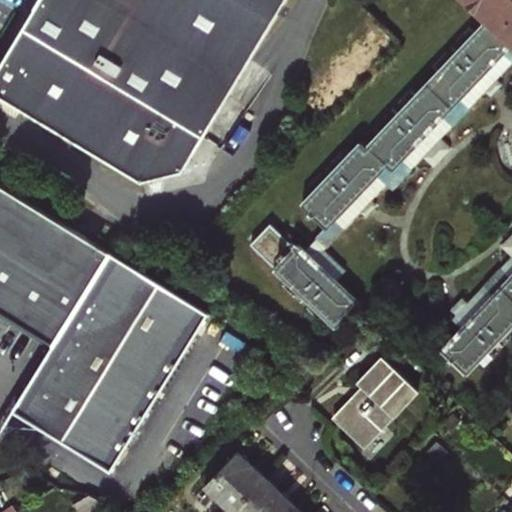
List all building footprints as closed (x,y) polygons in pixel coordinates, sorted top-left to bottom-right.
[(0,94),(140,182),(182,171),(288,0),(39,0),(39,1),(0,64),(0,94)] [(511,0),(471,0),(489,17),(511,39),(511,0)] [(421,156),(432,167),(451,147),(440,136),(484,92),(489,96),(502,82),(497,78),(511,61),(511,39),(489,17),(366,145),(362,141),(301,203),(323,224),(301,246),(296,241),(292,245),(272,265),(336,325),(359,302),(331,275),(342,263),(324,246),(358,211),(364,216),(376,203),(371,198),(387,182),(392,187),(421,156)] [(0,313),(54,346),(58,338),(109,253),(0,186),(0,313)] [(272,265),(292,245),(268,223),(249,243),(272,265)] [(511,322),(511,233),(499,247),(510,257),(468,300),(462,295),(450,308),(455,313),(451,318),(461,328),(441,348),(465,371),(511,322)] [(14,412),(112,471),(208,312),(109,253),(58,338),(54,346),(53,346),(14,412)] [(332,415),(365,445),(419,388),(387,358),(332,415)] [(0,431),(3,433),(13,416),(0,408),(0,431)] [(205,482),(232,509),(265,475),(238,448),(205,482)] [(232,509),(235,511),(279,511),(291,500),(265,475),(232,509)] [(99,511),(113,503),(89,492),(76,501),(83,511),(99,511)] [(0,511),(13,511),(20,508),(15,499),(0,509),(0,511)] [(279,511),(303,511),(291,500),(279,511)]
